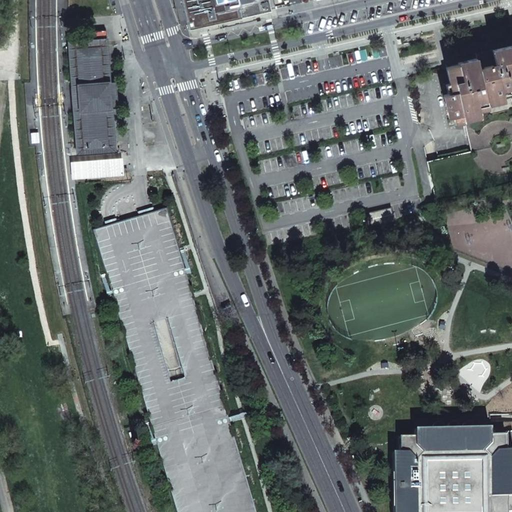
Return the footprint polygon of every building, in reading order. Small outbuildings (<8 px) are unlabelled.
[(181,0),(188,28),(208,23),(235,17),(262,11),(270,10),(267,0),(181,0)] [(511,44),(510,45),(484,51),(496,101),(503,100),(500,89),(509,87),(507,75),(511,74),(511,44)] [(100,46),(71,48),(72,57),(76,57),(83,147),(108,145),(105,109),(110,108),(108,82),(103,82),(100,46)] [(460,64),(445,67),(451,92),(447,93),(454,124),(464,121),(463,120),(480,116),(477,105),(496,101),(484,51),(482,51),(475,53),(476,60),(460,64)] [(39,131),(30,131),(31,143),(39,143),(39,131)] [(104,158),(73,160),(74,178),(75,178),(122,175),(121,157),(104,158)] [(391,207),(368,212),(372,226),(394,220),(391,207)] [(92,230),(116,313),(175,511),(255,511),(166,208),(151,213),(112,224),(92,230)] [(392,464),(393,494),(393,511),(503,511),(504,511),(507,511),(511,511),(511,413),(459,415),(460,429),(414,430),(415,437),(398,438),(399,453),(392,454),(392,464)]
